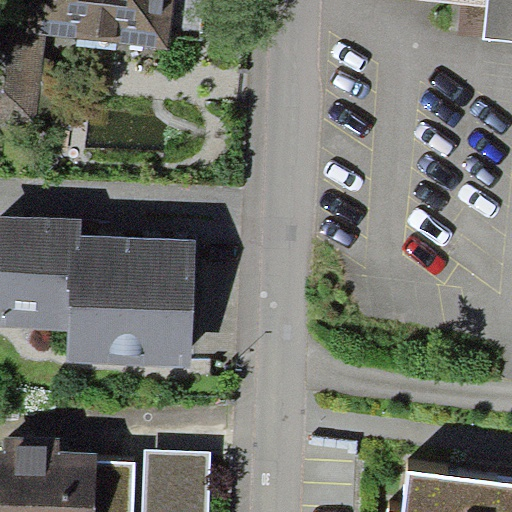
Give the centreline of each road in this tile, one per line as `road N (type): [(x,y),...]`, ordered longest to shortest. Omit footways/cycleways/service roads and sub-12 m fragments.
road 1 (residential): [(290,0),(268,511)]
road 2 (unknown): [(511,96),(359,0)]
